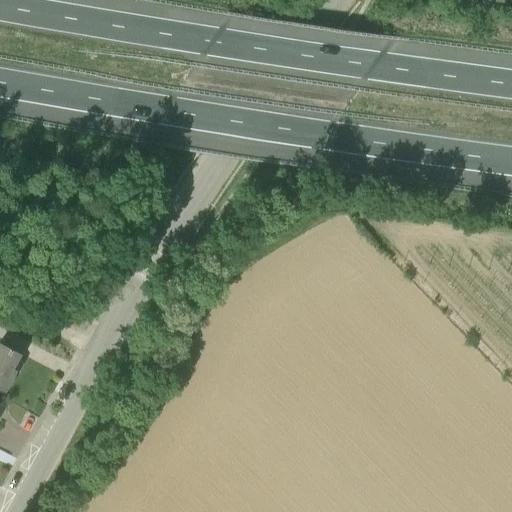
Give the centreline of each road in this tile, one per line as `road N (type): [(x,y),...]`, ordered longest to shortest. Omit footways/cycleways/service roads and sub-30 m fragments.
road 1 (tertiary): [(15,511),(138,282),(335,0)]
road 2 (motorway): [(0,86),(511,164)]
road 3 (motorway): [(511,80),(0,3)]
road 4 (unknown): [(113,324),(0,278)]
